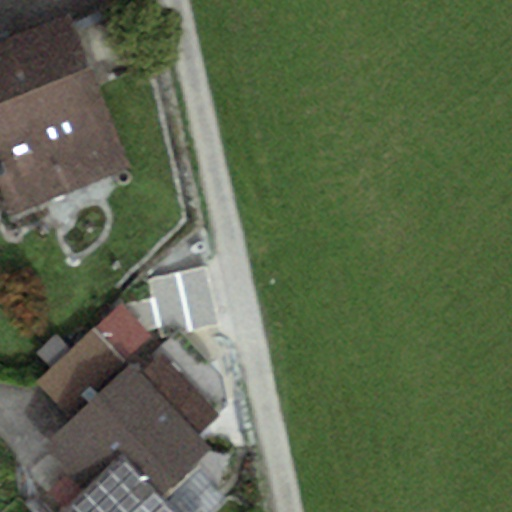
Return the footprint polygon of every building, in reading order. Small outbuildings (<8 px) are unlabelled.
[(66,10),(0,38),(0,204),(7,221),(134,166),(97,82),(72,24),(66,10)] [(104,10),(72,24),(97,82),(129,68),(104,10)] [(38,385),(73,422),(131,368),(157,344),(122,307),(38,385)] [(47,444),(88,489),(124,457),(162,498),(210,454),(196,438),(217,419),(161,357),(139,377),(131,368),(73,422),(47,444)] [(174,511),(162,498),(124,457),(88,489),(64,511),(174,511)]
